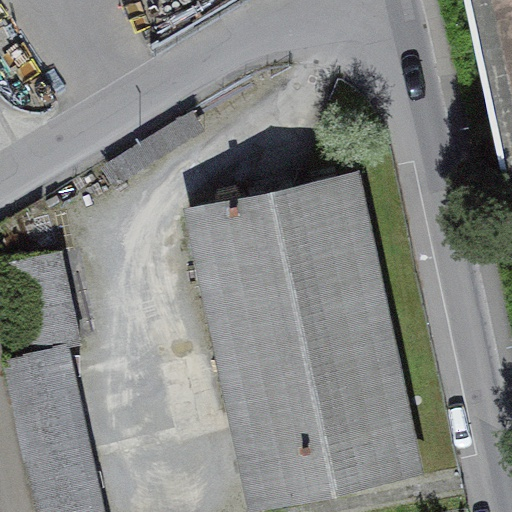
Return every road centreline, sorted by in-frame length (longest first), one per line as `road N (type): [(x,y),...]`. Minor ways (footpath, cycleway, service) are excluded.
road 1 (residential): [(390,0),(506,511)]
road 2 (residential): [(327,0),(241,41),(0,186)]
road 3 (unknown): [(117,115),(49,0)]
